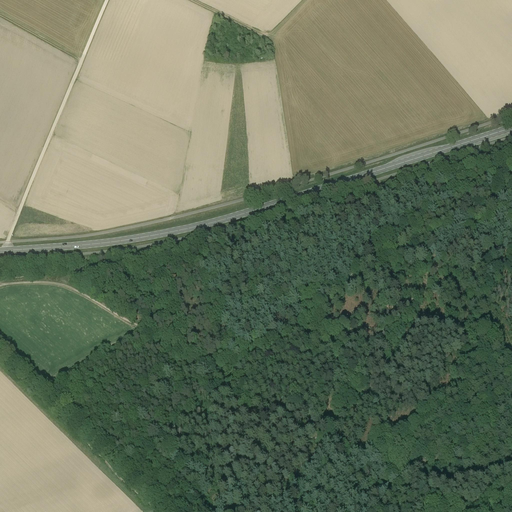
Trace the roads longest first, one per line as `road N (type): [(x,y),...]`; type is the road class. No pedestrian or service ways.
road 1 (primary): [(0,251),(198,225),(511,127)]
road 2 (track): [(511,259),(408,299),(393,250),(384,248),(238,370)]
road 3 (track): [(6,242),(108,0)]
road 4 (track): [(241,412),(330,442),(376,468),(426,511)]
road 5 (track): [(182,353),(65,280),(0,282)]
road 6 (track): [(395,485),(511,380)]
road 7 (track): [(511,370),(486,330),(414,321),(408,299)]
